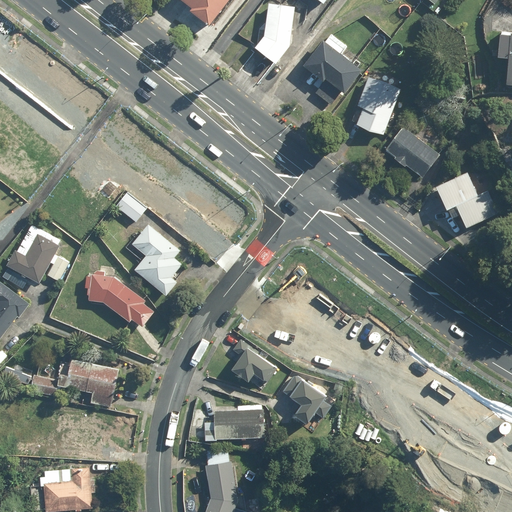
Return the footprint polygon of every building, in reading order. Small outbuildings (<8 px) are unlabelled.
[(186,0),(196,8),(193,12),(212,26),(231,0),(186,0)] [(296,6),(269,4),(266,37),(259,45),(278,63),(293,47),(296,6)] [(0,54),(21,31),(5,17),(0,21),(0,54)] [(511,34),(502,34),(500,58),(511,58),(509,82),(511,82),(511,34)] [(324,80),(316,91),(334,104),(342,93),(345,96),(364,70),(326,41),(306,67),(324,80)] [(46,68),(26,54),(21,61),(9,52),(0,63),(0,79),(5,83),(0,89),(0,90),(2,92),(0,94),(0,118),(6,123),(46,68)] [(402,91),(370,78),(358,108),(365,111),(359,125),(384,135),(402,91)] [(41,122),(20,149),(35,160),(38,156),(54,168),(78,136),(60,123),(53,132),(41,122)] [(440,154),(404,127),(386,150),(407,166),(408,164),(423,176),(440,154)] [(100,182),(119,197),(131,182),(129,180),(146,160),(115,135),(107,145),(102,141),(85,162),(90,166),(104,177),(100,182)] [(19,158),(2,145),(0,148),(0,168),(7,173),(19,158)] [(156,189),(171,170),(155,157),(135,182),(154,197),(158,191),(156,189)] [(467,226),(499,213),(490,191),(478,196),(468,172),(440,184),(454,216),(462,213),(467,226)] [(203,199),(174,176),(158,197),(192,223),(214,224),(215,200),(203,199)] [(75,202),(58,189),(45,207),(62,220),(75,202)] [(138,222),(147,212),(127,194),(118,205),(138,222)] [(16,249),(8,265),(41,283),(47,273),(57,254),(64,240),(33,224),(19,251),(16,249)] [(174,276),(185,263),(177,257),(182,250),(150,224),(133,244),(148,255),(136,269),(167,295),(179,280),(174,276)] [(71,261),(57,254),(47,273),(61,281),(71,261)] [(117,275),(89,275),(88,287),(92,287),(91,300),(104,301),(138,330),(156,310),(117,275)] [(278,313),(305,335),(324,311),(333,318),(344,304),(313,279),(302,293),(297,289),(278,313)] [(0,336),(3,338),(19,315),(21,317),(31,303),(0,280),(0,336)] [(276,365),(241,340),(235,349),(244,355),(234,369),(250,380),(256,372),(266,379),(276,365)] [(0,346),(0,363),(8,355),(0,346)] [(388,351),(371,386),(415,407),(433,372),(388,351)] [(61,381),(60,386),(94,392),(92,402),(115,406),(122,368),(65,358),(61,381)] [(32,375),(7,366),(3,378),(28,386),(32,375)] [(295,373),(284,390),(302,402),(295,413),(311,423),(329,395),(295,373)] [(61,381),(35,375),(32,389),(58,394),(61,381)] [(444,423),(440,432),(459,440),(463,432),(490,444),(502,418),(452,396),(441,421),(444,423)] [(62,409),(62,404),(42,404),(42,405),(34,405),(32,429),(41,430),(41,433),(45,433),(45,450),(91,452),(91,450),(110,451),(111,439),(91,438),(92,427),(90,427),(91,412),(85,412),(85,410),(62,409)] [(267,437),(265,404),(239,405),(240,409),(216,410),(218,439),(267,437)] [(425,429),(397,414),(388,432),(416,446),(425,429)] [(42,443),(6,442),(5,455),(41,457),(42,443)] [(487,474),(424,445),(412,469),(476,498),(487,474)] [(212,497),(208,511),(209,511),(250,511),(238,508),(239,497),(233,462),(206,466),(212,497)] [(46,470),(46,475),(42,475),(42,485),(46,485),(47,509),(94,508),(94,492),(97,492),(97,479),(92,479),(92,470),(46,470)] [(511,511),(511,484),(500,511),(511,511)]
